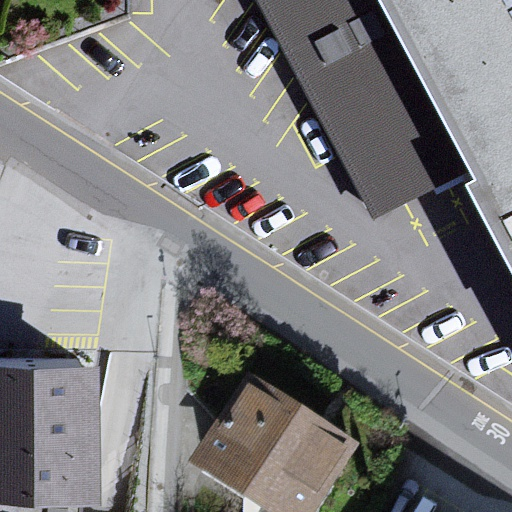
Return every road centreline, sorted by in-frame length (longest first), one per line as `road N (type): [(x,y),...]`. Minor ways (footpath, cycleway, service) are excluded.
road 1 (residential): [(511,455),(191,242)]
road 2 (residential): [(161,511),(177,285),(191,242)]
road 3 (residential): [(191,242),(0,123)]
